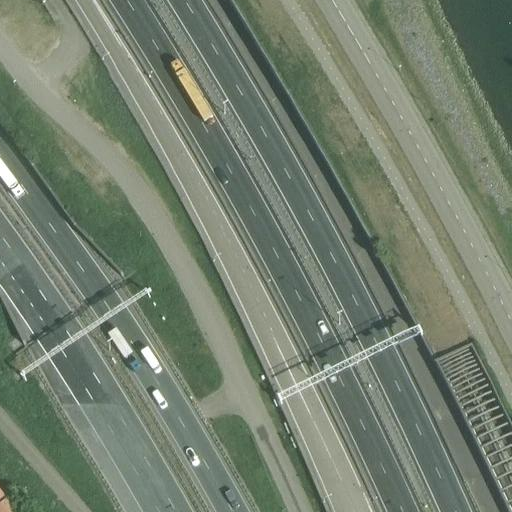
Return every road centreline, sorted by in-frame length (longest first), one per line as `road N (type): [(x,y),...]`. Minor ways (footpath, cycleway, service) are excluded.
road 1 (motorway): [(399,511),(255,216),(120,0)]
road 2 (motorway): [(452,511),(396,382),(292,185),(180,0)]
road 3 (motorway): [(0,162),(122,334),(228,511)]
road 4 (unclassified): [(331,0),(511,324)]
road 5 (motorway): [(0,243),(171,511)]
